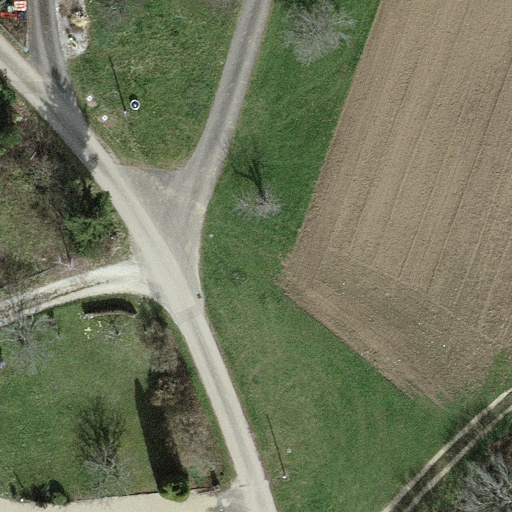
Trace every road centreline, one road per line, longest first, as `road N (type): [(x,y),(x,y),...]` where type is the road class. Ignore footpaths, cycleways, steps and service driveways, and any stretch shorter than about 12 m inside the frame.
road 1 (residential): [(263,0),(190,220),(162,273)]
road 2 (residential): [(162,273),(0,73)]
road 3 (residential): [(255,511),(236,434),(162,273)]
road 4 (residential): [(162,273),(0,313)]
road 5 (track): [(511,393),(396,511)]
